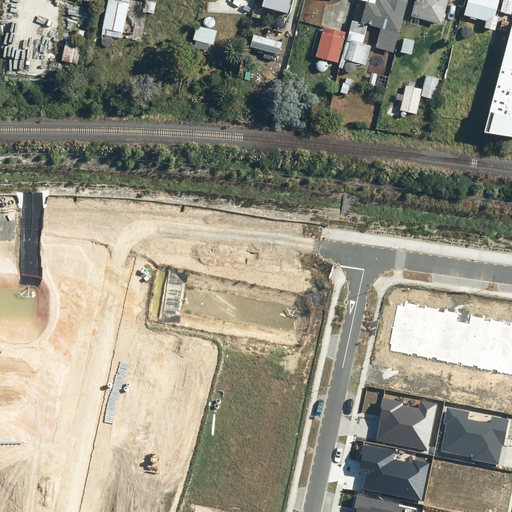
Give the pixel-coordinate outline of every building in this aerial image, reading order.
[(115,0),(106,0),(99,35),(109,37),(110,31),(121,33),(128,0),(119,0),(120,1),(115,0)] [(260,0),(259,7),(287,14),(290,0),(260,0)] [(379,28),(373,48),(391,53),(405,0),(359,0),(364,1),(358,23),(366,25),(379,28)] [(413,0),(409,16),(439,24),(446,0),(413,0)] [(497,0),(465,0),(462,15),(484,21),(482,28),(493,31),(497,17),(493,16),(497,0)] [(511,0),(501,0),(498,13),(509,16),(511,4),(511,0)] [(145,1),(143,12),(153,14),(155,3),(145,1)] [(501,20),(498,29),(505,31),(508,22),(501,20)] [(339,52),(345,54),(344,60),(364,65),(369,46),(361,44),(366,25),(358,23),(350,21),(345,40),(343,39),(339,52)] [(511,28),(486,124),(484,132),(511,136),(511,28)] [(77,29),(74,41),(83,43),(85,31),(77,29)] [(320,33),(314,57),(336,63),(343,39),(320,33)] [(253,34),(248,49),(278,57),(282,42),(253,34)] [(82,45),(66,42),(62,61),(78,65),(82,45)] [(387,77),(369,72),(366,84),(384,89),(387,77)] [(388,103),(385,115),(395,118),(397,110),(414,115),(420,96),(432,99),(437,79),(425,76),(421,90),(404,86),(402,94),(395,92),(393,100),(388,103)] [(342,82),(338,92),(346,95),(351,80),(345,77),(343,83),(342,82)] [(317,91),(315,98),(329,101),(331,94),(317,91)] [(428,450),(437,404),(420,400),(419,408),(404,405),(404,402),(382,397),(379,410),(382,410),(379,421),(380,422),(377,440),(428,450)] [(446,424),(441,451),(473,457),(472,459),(498,464),(502,445),(504,446),(509,419),(492,416),(490,423),(468,418),(470,411),(447,407),(443,424),(446,424)] [(422,501),(429,463),(413,460),(413,463),(394,460),(396,451),(362,445),(359,462),(361,462),(360,469),(365,470),(362,489),(422,501)] [(397,511),(399,504),(357,495),(354,508),(357,508),(356,511),(397,511)]
